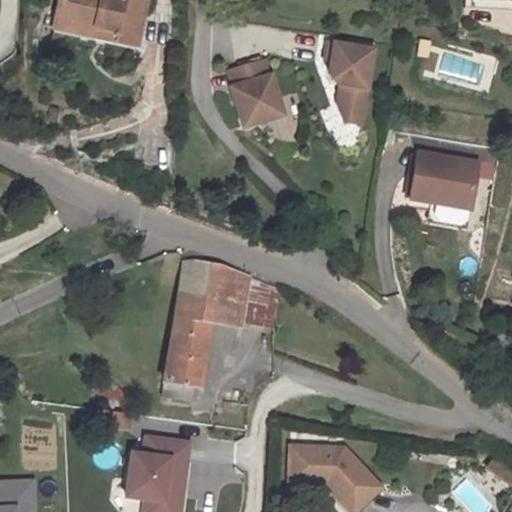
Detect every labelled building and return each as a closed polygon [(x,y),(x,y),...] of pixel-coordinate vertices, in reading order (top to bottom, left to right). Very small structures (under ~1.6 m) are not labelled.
[(143,0),(62,0),(55,36),(136,55),(148,1),(143,0)] [(375,55),(331,46),(327,63),(334,64),(332,79),(338,87),(343,88),(340,108),(346,125),(362,128),(375,55)] [(265,65),(231,75),(235,91),(233,91),(245,131),(285,119),(272,79),(270,80),(265,65)] [(507,149),(426,133),(423,148),(505,162),(507,149)] [(422,153),(413,199),(432,202),(472,210),(480,164),(422,153)] [(472,210),(432,202),(428,222),(468,229),(472,210)] [(202,387),(215,314),(224,267),(217,265),(187,261),(175,318),(161,397),(193,402),(196,386),(202,387)] [(224,267),(215,314),(259,323),(266,279),(224,267)] [(280,284),(266,279),(259,323),(278,326),(280,284)] [(108,379),(95,392),(113,410),(127,397),(108,379)] [(186,443),(149,438),(147,456),(135,454),(129,498),(148,500),(166,503),(164,511),(183,511),(187,483),(181,482),(186,443)] [(192,444),(186,443),(181,482),(187,483),(192,444)] [(511,458),(502,452),(494,464),(511,476),(511,458)] [(292,453),(291,481),(320,482),(329,491),(348,511),(362,511),(382,494),(343,454),(292,453)] [(25,511),(39,511),(37,480),(0,481),(0,511),(25,511)] [(320,482),(291,481),(291,490),(329,491),(320,482)] [(164,511),(166,503),(148,500),(146,511),(164,511)]
